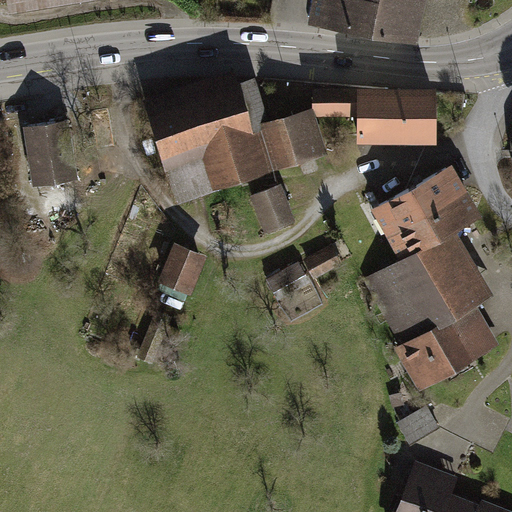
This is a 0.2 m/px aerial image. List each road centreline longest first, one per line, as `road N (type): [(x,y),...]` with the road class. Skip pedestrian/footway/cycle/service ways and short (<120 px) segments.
road 1 (secondary): [(494,55),(440,62),(185,43),(0,66)]
road 2 (residential): [(494,55),(502,81),(482,156),(490,185),(511,213)]
